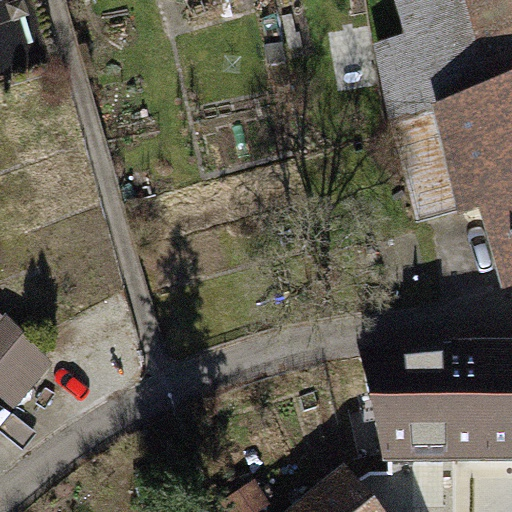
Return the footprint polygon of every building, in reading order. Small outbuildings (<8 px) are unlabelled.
[(511,0),(465,0),(488,84),(511,78),(511,0)] [(511,87),(444,106),(466,204),(486,199),(506,283),(511,281),(511,87)] [(0,411),(2,410),(17,422),(57,371),(0,327),(0,411)] [(511,357),(370,356),(368,470),(511,472),(511,357)] [(365,511),(343,483),(304,511),(365,511)]
